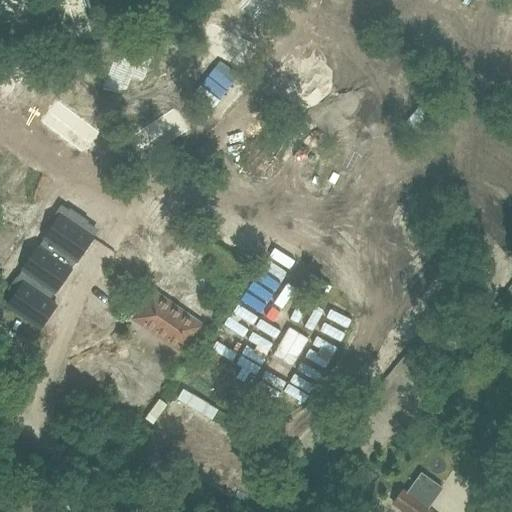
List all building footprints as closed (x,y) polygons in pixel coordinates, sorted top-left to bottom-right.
[(346,26),(342,30),(349,39),(366,23),(345,0),(339,0),(330,8),(346,26)] [(435,15),(469,33),(476,20),(443,2),(435,15)] [(216,42),(203,59),(217,70),(230,53),(216,42)] [(66,139),(91,109),(81,100),(56,130),(66,139)] [(47,104),(37,116),(55,130),(65,118),(47,104)] [(12,172),(42,189),(55,167),(10,141),(0,158),(0,173),(8,178),(12,172)] [(378,173),(367,180),(393,216),(403,208),(378,173)] [(368,238),(354,225),(359,219),(345,206),(329,224),(357,250),(368,238)] [(72,269),(77,262),(78,260),(81,263),(93,246),(89,244),(94,238),(59,213),(42,238),(43,239),(39,246),(38,245),(21,270),(27,275),(6,305),(40,329),(56,305),(49,300),(54,293),(55,293),(72,269)] [(134,318),(183,352),(202,326),(152,292),(134,318)] [(431,511),(433,510),(402,488),(390,504),(402,511),(431,511)]
